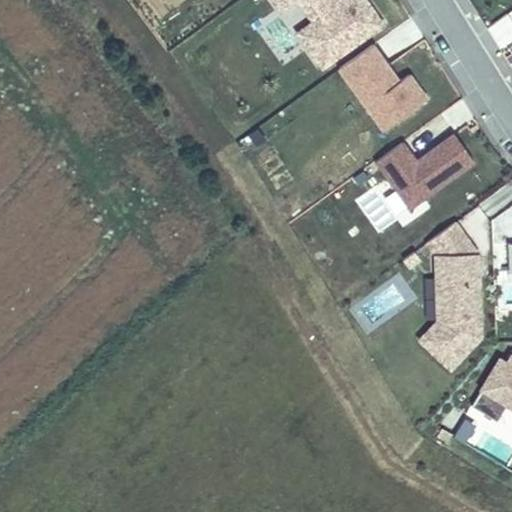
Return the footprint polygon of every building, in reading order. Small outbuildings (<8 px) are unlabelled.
[(267,0),(317,70),(383,21),(368,0),(267,0)] [(398,77),(373,40),(334,67),(381,132),(429,97),(408,71),(398,77)] [(474,161),(451,130),(416,156),(401,141),(370,157),(408,208),(474,161)] [(478,254),(455,222),(427,243),(435,255),(436,277),(446,276),(448,310),(438,317),(425,326),(442,353),(481,325),(478,323),(478,310),(481,310),(478,254)] [(446,276),(436,277),(438,317),(448,310),(446,276)] [(511,359),(484,405),(509,420),(511,415),(511,359)]
